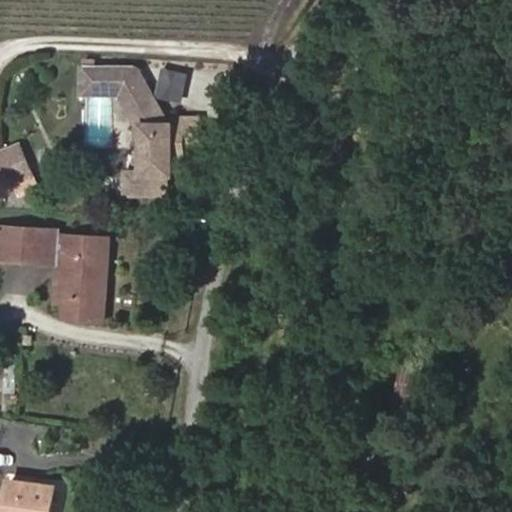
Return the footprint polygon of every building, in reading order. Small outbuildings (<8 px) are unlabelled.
[(201,146),(201,118),(167,117),(138,67),(82,66),(82,96),(122,97),(138,125),(138,141),(144,141),(145,173),(139,173),(139,194),(170,194),(170,175),(175,175),(175,157),(175,147),(186,147),(201,146)] [(186,156),(186,147),(175,147),(175,157),(186,156)] [(33,175),(25,156),(9,162),(17,182),(33,175)] [(139,194),(139,173),(129,173),(129,193),(139,194)] [(0,259),(59,263),(61,236),(61,230),(0,226),(0,259)] [(68,302),(71,237),(61,236),(59,263),(58,301),(68,302)] [(106,319),(111,239),(71,237),(68,302),(67,316),(106,319)] [(0,511),(54,511),(58,486),(12,480),(7,511),(0,510),(0,511)]
